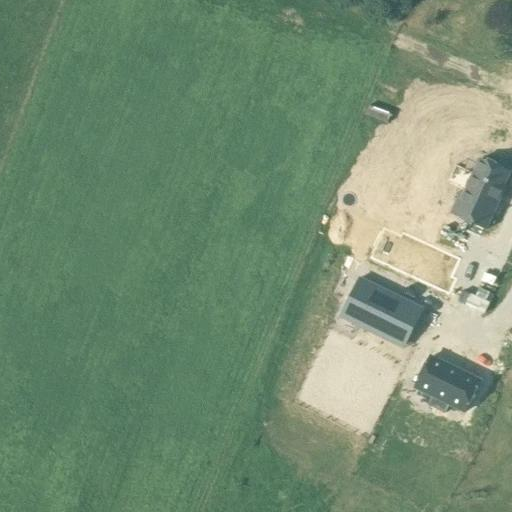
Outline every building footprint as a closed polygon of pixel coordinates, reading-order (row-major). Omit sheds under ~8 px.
[(511,146),(511,97),(484,86),(468,129),(511,146)] [(460,190),(448,215),(483,231),(503,189),(501,189),(508,173),(479,160),(464,191),(460,190)] [(404,229),(388,264),(451,293),(459,276),(454,274),(462,257),(404,229)] [(360,278),(354,291),(368,298),(357,321),(406,345),(423,309),(380,288),(360,278)] [(465,412),(481,380),(431,356),(416,387),(433,396),(429,404),(445,412),(449,404),(465,412)] [(366,440),(382,445),(387,429),(371,424),(366,440)]
